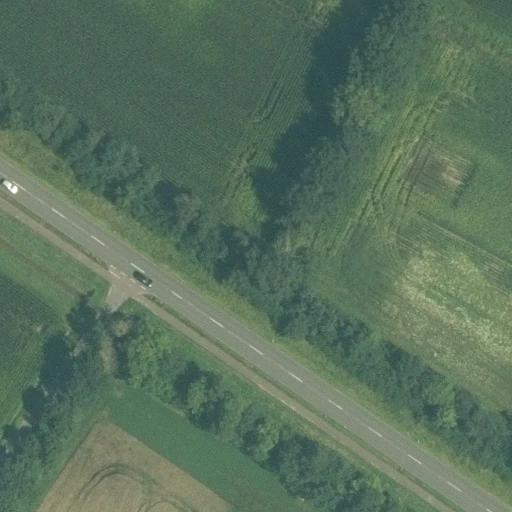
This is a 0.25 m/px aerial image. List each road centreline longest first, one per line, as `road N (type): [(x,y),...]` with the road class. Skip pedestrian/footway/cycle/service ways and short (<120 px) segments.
road 1 (tertiary): [(488,511),(138,270)]
road 2 (unclassified): [(0,462),(138,270)]
road 3 (tertiary): [(138,270),(0,174)]
